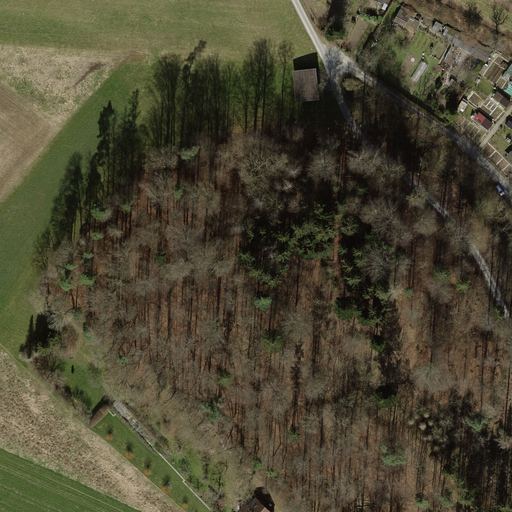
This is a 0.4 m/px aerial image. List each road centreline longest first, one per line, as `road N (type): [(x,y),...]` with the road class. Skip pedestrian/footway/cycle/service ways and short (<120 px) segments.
road 1 (track): [(511,330),(484,266),(450,217),(370,151),(294,0)]
road 2 (track): [(511,194),(412,104),(341,60),(324,60)]
